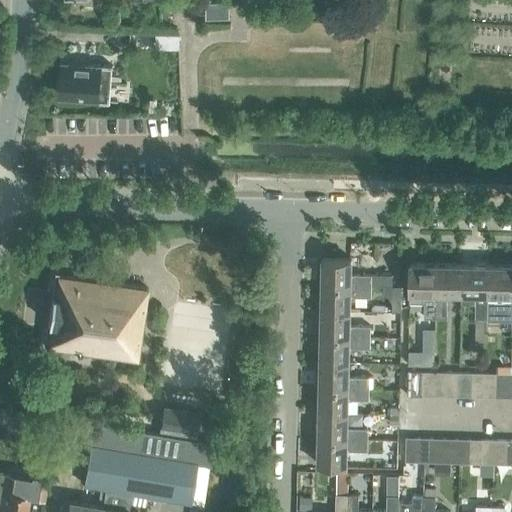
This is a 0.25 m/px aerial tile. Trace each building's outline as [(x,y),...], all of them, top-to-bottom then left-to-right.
[(227,3),(204,3),(204,19),(227,19),(227,3)] [(112,66),(62,63),(59,97),(110,101),(112,66)] [(321,259),(321,285),(370,286),(370,275),(350,274),(350,260),(321,259)] [(422,303),(422,318),(433,318),(435,263),(409,263),(408,293),(408,303),(422,303)] [(435,263),(433,318),(445,318),(445,294),(460,294),(460,264),(435,263)] [(487,265),(460,264),(460,294),(459,303),(474,303),(473,318),(486,319),(486,295),(487,265)] [(499,319),(510,319),(511,265),(487,265),(486,295),(499,295),(499,319)] [(80,355),(80,353),(136,361),(143,308),(141,308),(144,287),(54,273),(43,347),(76,352),(75,354),(80,355)] [(370,275),(370,286),(383,286),(391,286),(391,275),(370,275)] [(370,286),(321,285),(320,310),(349,311),(349,296),(369,297),(370,286)] [(349,325),(349,311),(320,310),(320,336),(369,337),(369,325),(349,325)] [(369,348),(369,337),(320,336),(319,361),(348,362),(348,347),(369,348)] [(408,351),(408,365),(433,366),(433,352),(422,351),(408,351)] [(319,361),(319,387),(369,388),(369,377),(348,376),(348,362),(319,361)] [(406,395),(419,395),(420,371),(407,371),(406,395)] [(419,395),(432,396),(432,372),(420,371),(419,395)] [(445,396),(445,372),(432,372),(432,396),(445,396)] [(445,396),(457,396),(458,372),(445,372),(445,396)] [(457,396),(470,396),(471,373),(458,372),(457,396)] [(470,396),(483,397),(484,373),(471,373),(470,396)] [(496,373),(484,373),(483,397),(496,397),(496,373)] [(496,397),(509,397),(509,373),(496,373),(496,397)] [(369,399),(369,388),(319,387),(318,412),(347,413),(348,399),(369,399)] [(155,410),(155,416),(152,429),(188,435),(191,415),(155,410)] [(318,412),(318,439),(368,439),(368,428),(347,427),(347,413),(318,412)] [(8,413),(5,430),(39,436),(42,418),(8,413)] [(399,425),(399,414),(390,414),(390,425),(399,425)] [(127,449),(141,451),(144,432),(92,424),(82,484),(99,487),(120,490),(127,449)] [(141,451),(220,464),(223,445),(144,432),(141,451)] [(405,461),(417,461),(418,438),(405,438),(405,461)] [(417,461),(430,462),(431,438),(418,438),(417,461)] [(430,462),(443,462),(444,439),(431,438),(430,462)] [(368,451),(368,439),(318,439),(317,465),(346,466),(347,451),(368,451)] [(456,439),(444,439),(443,462),(456,462),(456,439)] [(456,462),(469,463),(469,439),(456,439),(456,462)] [(469,463),(481,463),(482,440),(469,439),(469,463)] [(481,463),(494,463),(495,440),(482,440),(481,463)] [(494,463),(507,463),(508,440),(495,440),(494,463)] [(220,464),(141,451),(127,449),(120,490),(130,492),(201,503),(206,472),(194,470),(195,464),(219,468),(220,464)] [(25,511),(28,495),(42,497),(45,477),(32,475),(31,477),(8,474),(0,472),(0,511),(25,511)] [(346,511),(347,494),(347,473),(336,473),(335,511),(346,511)] [(101,506),(98,505),(97,511),(136,511),(129,511),(130,510),(127,510),(130,492),(120,490),(99,487),(97,498),(102,499),(101,506)] [(425,488),(424,496),(435,496),(435,488),(425,488)] [(358,495),(347,494),(346,511),(371,511),(372,510),(357,510),(358,495)] [(372,510),(371,511),(397,511),(398,510),(398,495),(386,495),(386,511),(372,510)] [(423,511),(423,496),(412,496),(411,511),(423,511)] [(424,496),(423,496),(423,511),(449,511),(450,511),(434,511),(435,496),(424,496)] [(312,497),(300,497),(299,510),(312,510),(312,497)] [(97,511),(98,505),(67,500),(66,501),(61,500),(58,511),(97,511)]
